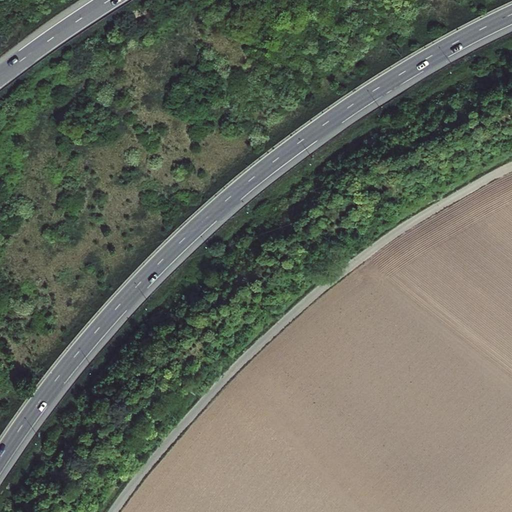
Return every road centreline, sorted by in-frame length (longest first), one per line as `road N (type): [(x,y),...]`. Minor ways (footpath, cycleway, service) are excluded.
road 1 (motorway): [(0,458),(129,294),(233,195),(374,90),(511,14)]
road 2 (residential): [(115,511),(239,362),(390,236),(511,170)]
road 3 (motorway): [(109,0),(0,76)]
